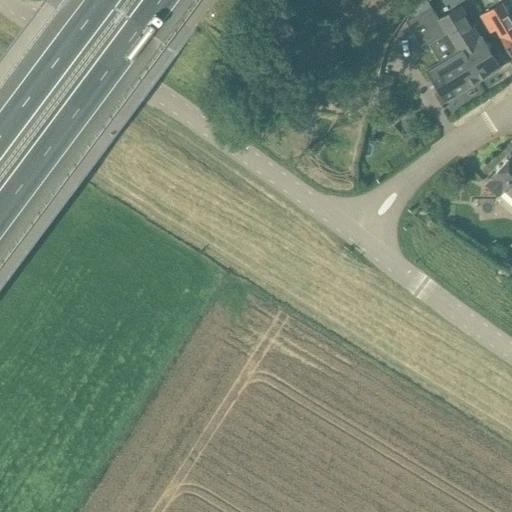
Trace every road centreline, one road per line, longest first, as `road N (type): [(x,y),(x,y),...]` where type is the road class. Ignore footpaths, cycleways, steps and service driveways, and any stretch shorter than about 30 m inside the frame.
road 1 (tertiary): [(353,232),(148,89),(0,0)]
road 2 (unclassified): [(0,269),(210,0)]
road 3 (motorway): [(0,215),(164,0)]
road 4 (residential): [(511,105),(389,194),(353,232)]
road 5 (tertiary): [(353,232),(511,352)]
road 6 (motorway): [(102,0),(0,135)]
